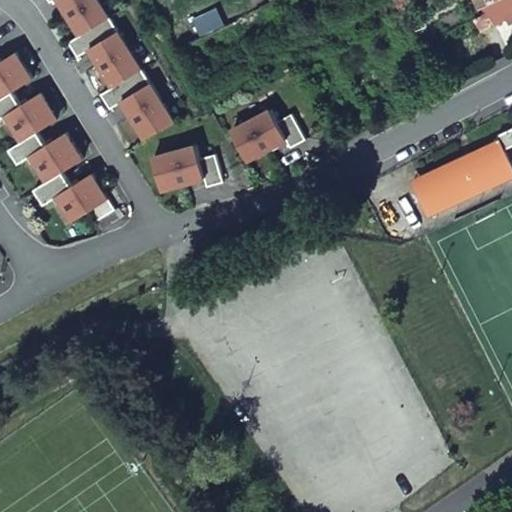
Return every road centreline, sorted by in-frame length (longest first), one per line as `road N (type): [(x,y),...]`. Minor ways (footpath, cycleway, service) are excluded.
road 1 (residential): [(161,228),(339,170),(511,80)]
road 2 (residential): [(9,0),(161,228)]
road 3 (residential): [(41,283),(161,228)]
